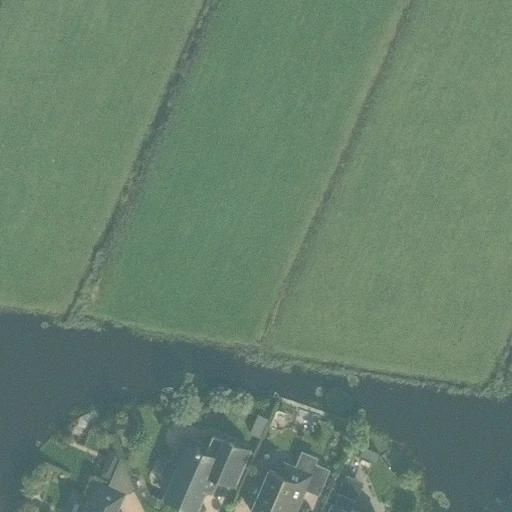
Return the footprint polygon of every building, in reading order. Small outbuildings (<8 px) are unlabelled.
[(258,415),(250,433),(258,437),(266,419),(258,415)] [(184,504),(195,508),(210,474),(233,484),(248,450),(212,434),(206,449),(187,440),(180,443),(172,462),(177,464),(164,495),(171,498),(170,501),(183,506),(184,504)] [(294,467),(283,462),(278,473),(261,466),(253,483),(260,486),(250,511),(252,511),(280,511),(283,507),(293,511),(304,489),(318,495),(329,469),(315,463),(317,457),(301,450),(294,467)] [(346,475),(339,492),(355,499),(363,482),(346,475)] [(115,511),(123,494),(97,482),(87,505),(84,504),(80,511),(115,511)] [(151,495),(148,502),(159,506),(162,499),(151,495)]
